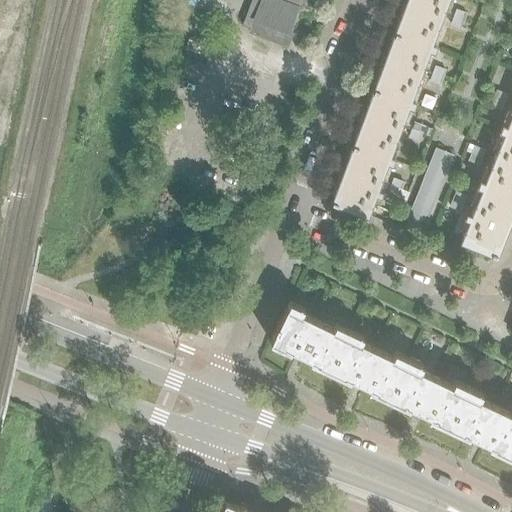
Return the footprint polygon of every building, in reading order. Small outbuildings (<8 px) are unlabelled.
[(177,0),(221,17),(227,0),(177,0)] [(247,0),(238,25),(248,29),(246,33),(281,46),(282,44),(285,45),(289,35),(286,32),(296,7),(299,7),(301,0),(247,0)] [(444,0),(401,0),(399,8),(401,9),(392,32),(427,46),(444,0)] [(466,13),(455,9),(449,25),(460,29),(466,13)] [(427,46),(392,32),(384,55),(381,54),(378,64),(380,65),(371,88),(406,102),(427,46)] [(445,69),(434,65),(428,81),(439,85),(445,69)] [(406,102),(371,88),(363,111),(360,110),(357,120),(359,121),(350,144),(385,158),(406,102)] [(500,109),(507,93),(495,89),(489,105),(500,109)] [(511,107),(503,128),(511,131),(511,107)] [(424,126),(413,121),(407,137),(418,142),(421,133),(424,126)] [(424,126),(421,133),(429,136),(432,129),(424,126)] [(511,131),(503,128),(481,184),(511,196),(511,131)] [(385,158),(350,144),(341,167),(339,166),(336,176),(338,177),(329,201),(364,214),(385,158)] [(484,149),(473,145),(467,161),(478,165),(484,149)] [(433,147),(401,228),(400,230),(418,237),(451,154),(433,147)] [(403,181),(392,177),(386,193),(397,197),(403,181)] [(511,207),(511,196),(481,184),(458,240),(493,254),(503,231),(505,231),(509,221),(507,221),(511,207)] [(465,196),(454,191),(448,207),(459,211),(465,196)] [(330,311),(294,294),(271,341),(421,413),(423,410),(431,414),(430,417),(446,425),(448,422),(456,426),(454,429),(472,437),(473,434),(481,438),(480,441),(497,449),(498,446),(506,450),(505,453),(511,456),(511,405),(327,317),(330,311)] [(251,511),(226,502),(221,511),(251,511)]
